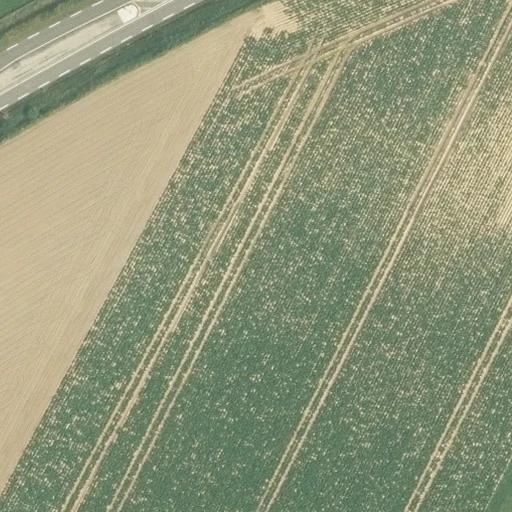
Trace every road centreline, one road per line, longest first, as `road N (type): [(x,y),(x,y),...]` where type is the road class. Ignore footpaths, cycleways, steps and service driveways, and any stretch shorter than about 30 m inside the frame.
road 1 (primary): [(0,104),(176,0)]
road 2 (primary): [(120,0),(0,61)]
